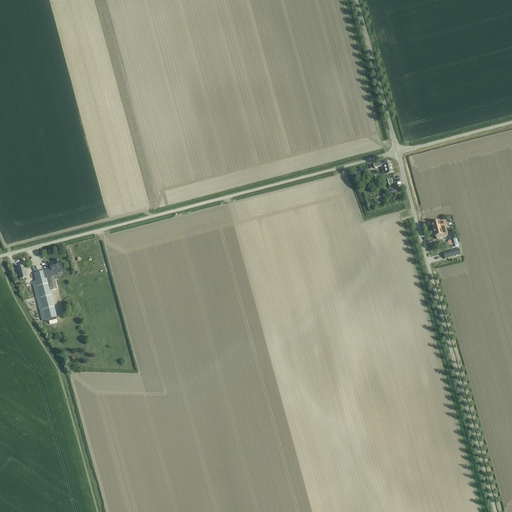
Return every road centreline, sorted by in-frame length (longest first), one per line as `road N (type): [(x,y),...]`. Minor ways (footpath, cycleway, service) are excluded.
road 1 (unclassified): [(0,255),(397,153)]
road 2 (unclassified): [(494,511),(397,153)]
road 3 (unclassified): [(397,153),(356,0)]
